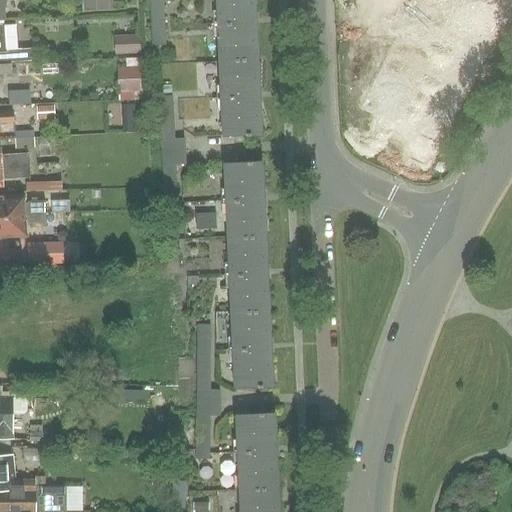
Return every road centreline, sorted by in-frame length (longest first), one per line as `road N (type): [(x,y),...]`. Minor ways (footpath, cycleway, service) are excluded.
road 1 (unclassified): [(366,511),(399,358),(450,236)]
road 2 (residential): [(329,413),(322,171)]
road 3 (residential): [(322,171),(313,0)]
road 4 (residential): [(450,236),(322,171)]
road 5 (unclassified): [(450,236),(511,130)]
